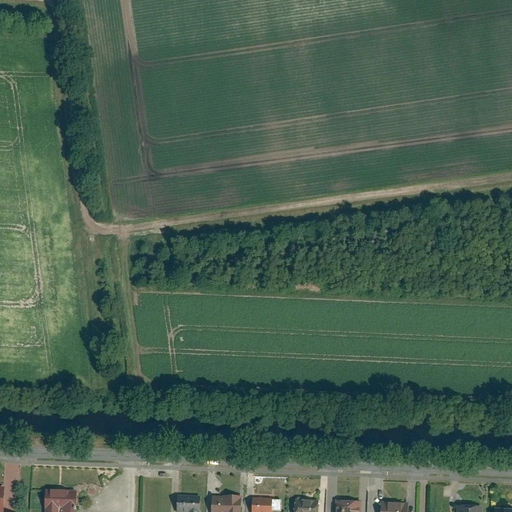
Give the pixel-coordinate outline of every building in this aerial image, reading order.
[(0,483),(0,510),(8,510),(9,484),(0,483)] [(49,489),(48,511),(75,511),(76,489),(49,489)] [(183,511),(200,511),(201,492),(184,492),(183,511)] [(214,494),(213,511),(243,511),(243,494),(214,494)] [(255,496),(255,511),(276,511),(277,496),(255,496)] [(298,496),(297,511),(321,511),(322,496),(298,496)] [(337,511),(362,511),(363,498),(338,497),(337,511)]
